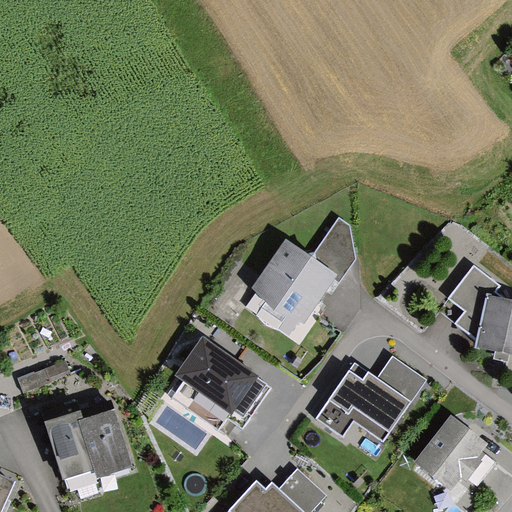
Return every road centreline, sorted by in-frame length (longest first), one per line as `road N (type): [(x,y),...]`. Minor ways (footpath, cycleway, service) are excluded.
road 1 (residential): [(511,417),(347,293)]
road 2 (residential): [(57,511),(0,389)]
